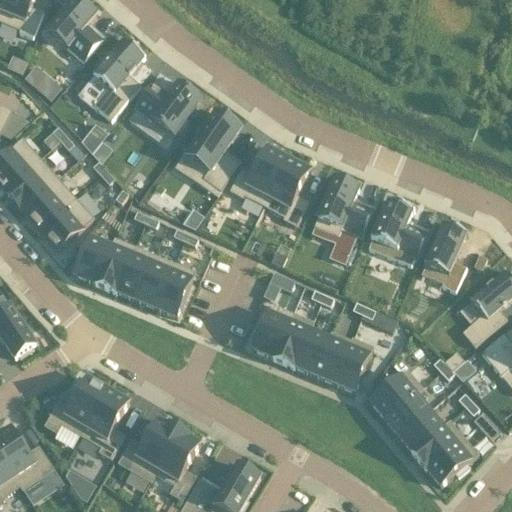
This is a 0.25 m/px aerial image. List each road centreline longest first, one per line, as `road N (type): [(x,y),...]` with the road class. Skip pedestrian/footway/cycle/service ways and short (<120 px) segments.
road 1 (residential): [(135,0),(299,126),(511,220)]
road 2 (residential): [(86,340),(296,456)]
road 3 (residential): [(0,238),(86,340)]
